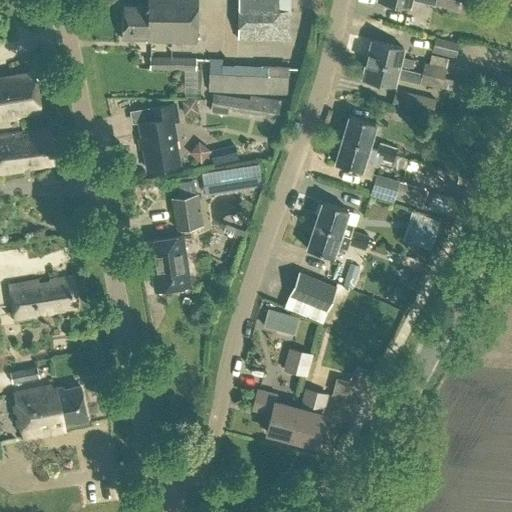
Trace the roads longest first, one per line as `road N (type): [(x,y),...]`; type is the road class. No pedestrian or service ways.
road 1 (residential): [(156,481),(199,466),(217,420),(248,277),(314,107),(339,0)]
road 2 (tertiary): [(156,481),(61,0)]
road 3 (primary): [(343,511),(511,184)]
